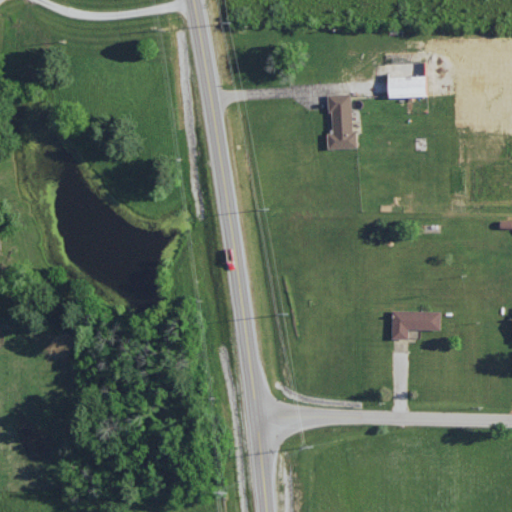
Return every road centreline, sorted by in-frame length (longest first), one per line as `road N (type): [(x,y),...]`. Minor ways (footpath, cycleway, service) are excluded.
road 1 (primary): [(265,511),(193,0)]
road 2 (residential): [(257,416),(511,418)]
road 3 (residential): [(194,2),(141,15),(91,14),(53,0)]
